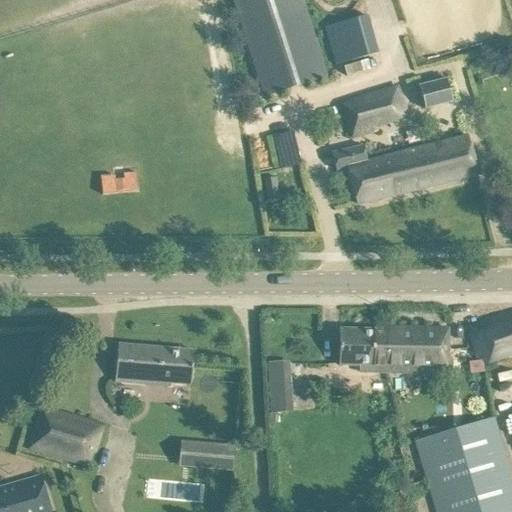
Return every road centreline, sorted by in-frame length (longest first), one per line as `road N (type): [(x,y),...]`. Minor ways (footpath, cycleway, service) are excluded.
road 1 (tertiary): [(0,285),(511,278)]
road 2 (track): [(259,511),(247,283)]
